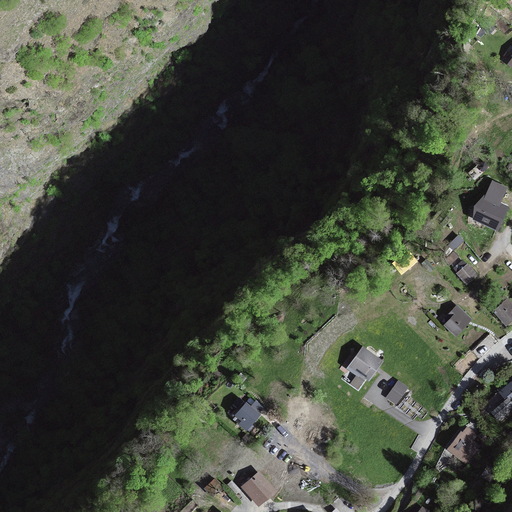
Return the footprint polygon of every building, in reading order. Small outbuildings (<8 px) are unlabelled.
[(511,191),(498,183),(478,217),(499,228),(511,208),(511,203),(506,201),(511,191)] [(458,273),(466,283),(476,275),(468,264),(458,273)] [(511,298),(496,311),(507,325),(511,321),(511,298)] [(460,303),(449,313),(453,318),(446,323),(454,334),(473,318),(460,303)] [(384,359),(368,345),(350,366),(365,380),(384,359)] [(408,388),(401,382),(388,396),(396,403),(408,388)] [(511,400),(508,396),(494,409),(504,420),(511,412),(511,400)] [(257,405),(246,416),(251,423),(246,426),(252,433),(257,428),(255,426),(266,416),(257,405)] [(467,425),(448,444),(470,464),(488,445),(467,425)] [(246,488),(259,503),(275,489),(263,474),(246,488)]
